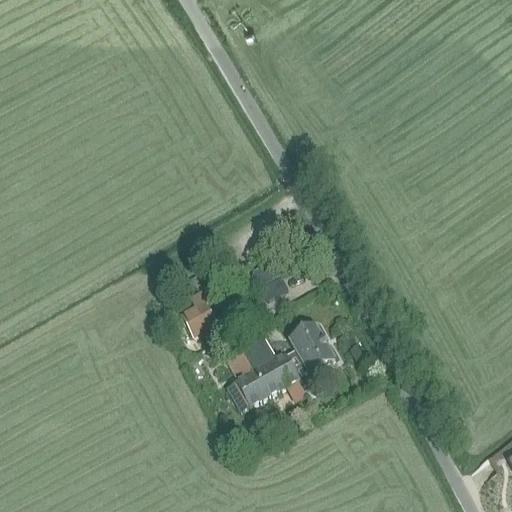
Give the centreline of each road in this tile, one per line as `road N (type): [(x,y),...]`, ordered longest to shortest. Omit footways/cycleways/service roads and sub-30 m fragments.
road 1 (unclassified): [(471,511),(186,0)]
road 2 (track): [(125,301),(219,250),(243,251)]
